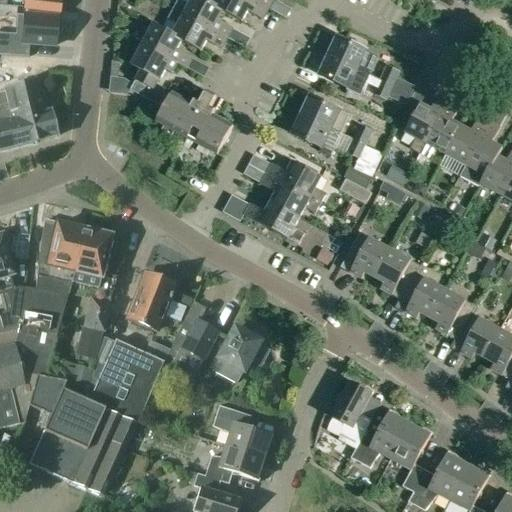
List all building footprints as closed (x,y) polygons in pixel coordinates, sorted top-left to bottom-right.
[(25,0),(24,9),(57,13),(58,11),(60,9),(61,3),(61,2),(59,1),(58,0),(25,0)] [(218,22),(223,13),(223,12),(214,7),(215,6),(204,0),(192,0),(189,6),(179,1),(173,11),(228,40),(233,29),(218,22)] [(218,0),(215,6),(214,7),(223,12),(223,13),(243,24),(248,13),(263,21),(269,11),(248,0),(218,0)] [(248,0),(269,11),(274,0),(248,0)] [(222,51),(228,40),(173,11),(168,21),(178,27),(173,36),(173,37),(182,42),(181,43),(201,54),(207,43),(222,51)] [(55,47),(56,33),(60,34),(61,21),(57,21),(57,19),(17,16),(15,36),(0,34),(0,56),(28,58),(30,45),(55,47)] [(154,25),(143,46),(177,65),(186,70),(192,59),(177,51),(181,43),(182,42),(173,37),(173,36),(154,25)] [(330,59),(369,76),(376,60),(365,55),(366,53),(338,40),(338,43),(334,44),(331,49),(333,52),(330,59)] [(172,75),(177,65),(143,46),(131,67),(140,71),(132,86),(123,81),(110,80),(109,96),(125,97),(129,91),(158,107),(164,96),(153,90),(158,81),(160,82),(166,72),(172,75)] [(369,76),(330,59),(327,65),(324,66),(321,72),(322,75),(321,78),(349,90),(350,89),(361,94),(369,76)] [(387,68),(381,82),(393,88),(400,74),(387,68)] [(0,152),(56,138),(50,112),(47,113),(39,82),(4,91),(6,97),(0,98),(0,152)] [(381,82),(375,96),(387,102),(393,88),(381,82)] [(216,98),(206,93),(201,104),(196,101),(193,107),(172,95),(156,124),(218,157),(233,129),(212,117),(215,111),(211,109),(216,98)] [(420,156),(450,102),(439,96),(431,111),(420,105),(405,134),(416,140),(411,150),(420,156)] [(306,112),(303,118),(341,136),(349,119),(338,114),(339,112),(311,99),(310,102),(307,102),(304,109),(306,112)] [(460,108),(450,102),(420,156),(430,161),(436,151),(446,156),(462,128),(452,123),(460,108)] [(331,159),(341,136),(303,118),(300,125),(296,126),(294,131),(296,134),(294,136),(322,149),(320,153),(331,159)] [(446,156),(466,167),(490,124),(479,118),(471,133),(462,128),(446,156)] [(500,129),(490,124),(466,167),(485,178),(486,178),(497,158),(498,158),(502,150),(492,144),(500,129)] [(360,127),(354,141),(366,147),(373,133),(360,127)] [(348,155),(359,160),(354,169),(351,167),(345,178),(366,189),(372,178),(371,178),(383,156),(366,148),(366,147),(354,141),(348,155)] [(480,185),(501,197),(511,177),(511,152),(507,163),(498,158),(497,158),(486,178),(485,178),(480,185)] [(273,165),(267,176),(321,205),(326,195),(316,190),(321,179),(293,163),(287,174),(273,165)] [(276,195),(271,204),(300,220),(305,210),(316,215),(321,205),(267,176),(261,186),(276,195)] [(511,177),(501,197),(511,202),(511,177)] [(346,181),(340,192),(366,206),(371,195),(346,181)] [(300,220),(271,204),(266,214),(251,205),(245,217),(299,246),(305,236),(294,230),(300,220)] [(418,204),(413,214),(424,220),(429,210),(418,204)] [(15,347),(13,349),(20,373),(35,378),(44,380),(59,324),(58,324),(69,285),(83,232),(56,226),(44,223),(35,274),(34,292),(23,290),(20,310),(15,347)] [(116,276),(102,272),(109,238),(83,232),(69,285),(76,286),(73,298),(91,302),(85,328),(102,333),(116,276)] [(375,280),(390,251),(360,234),(341,269),(362,280),(365,274),(375,280)] [(452,245),(466,252),(471,242),(458,234),(452,245)] [(1,239),(0,238),(0,294),(13,291),(9,277),(11,276),(10,273),(14,272),(11,261),(7,262),(1,239)] [(390,251),(375,280),(384,285),(381,291),(400,301),(402,302),(415,275),(417,276),(421,268),(390,251)] [(501,279),(511,285),(511,266),(509,264),(501,279)] [(133,305),(127,321),(155,332),(167,302),(169,303),(172,297),(169,296),(173,287),(168,282),(157,278),(156,281),(147,277),(148,274),(146,273),(133,305)] [(400,301),(398,305),(395,309),(417,321),(420,315),(430,320),(437,306),(445,291),(417,276),(415,275),(402,302),(400,301)] [(437,306),(430,320),(439,325),(436,331),(455,341),(450,349),(451,350),(475,307),(445,291),(437,306)] [(475,307),(451,350),(472,361),(475,355),(484,360),(500,332),(472,316),(476,308),(475,307)] [(166,364),(194,379),(219,332),(195,319),(192,325),(186,321),(166,364)] [(218,360),(212,372),(236,385),(242,373),(243,374),(259,344),(234,330),(218,360)] [(101,336),(82,331),(75,358),(94,363),(101,336)] [(511,338),(500,332),(484,360),(494,365),(491,371),(510,382),(511,377),(511,338)] [(35,378),(28,408),(50,419),(45,431),(28,468),(38,472),(102,500),(107,491),(126,450),(136,429),(137,426),(140,427),(148,407),(156,387),(159,377),(163,366),(116,346),(109,360),(92,397),(68,386),(64,384),(44,380),(35,378)] [(0,430),(24,425),(28,408),(35,378),(20,373),(13,349),(0,351),(0,430)] [(87,386),(92,369),(75,364),(74,368),(69,367),(70,364),(52,359),(47,376),(87,386)] [(356,451),(367,431),(372,422),(361,416),(374,393),(367,390),(361,389),(350,384),(332,419),(344,426),(339,442),(356,451)] [(225,448),(263,460),(266,452),(271,445),(273,439),(247,430),(251,418),(219,408),(213,429),(229,436),(225,448)] [(367,431),(356,451),(351,460),(370,470),(380,455),(391,461),(410,426),(403,422),(397,416),(391,412),(378,437),(367,431)] [(414,494),(425,472),(415,466),(432,434),(426,431),(417,430),(410,426),(391,461),(411,472),(403,488),(414,494)] [(205,478),(221,484),(229,486),(233,475),(259,483),(261,476),(261,468),(263,460),(225,448),(221,459),(211,458),(205,478)] [(425,472),(414,494),(432,504),(439,497),(450,502),(468,467),(461,463),(456,457),(449,454),(436,478),(425,472)] [(481,511),(473,508),(490,476),(484,472),(476,471),(468,467),(450,502),(467,511),(481,511)] [(221,484),(205,478),(198,476),(194,488),(201,490),(194,511),(237,511),(240,510),(242,503),(217,495),(221,484)] [(511,511),(511,497),(508,495),(498,511),(511,511)]
